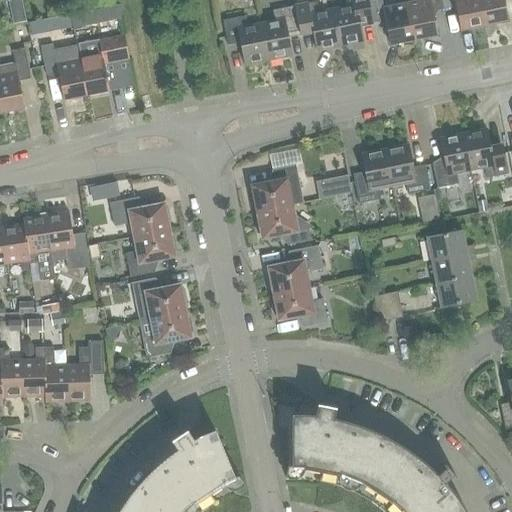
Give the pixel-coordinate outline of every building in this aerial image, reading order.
[(80,0),(68,0),(70,11),(82,9),(80,0)] [(344,0),(346,7),(332,10),(340,47),(363,43),(358,19),(371,17),(367,0),(344,0)] [(390,45),(413,41),(406,4),(383,8),(380,0),(368,0),(373,24),(385,21),(390,45)] [(416,0),(417,2),(406,4),(413,41),(437,36),(432,12),(444,9),(441,0),(416,0)] [(441,0),(444,9),(456,7),(460,31),(484,26),(478,0),(441,0)] [(478,0),(484,26),(507,22),(502,0),(478,0)] [(316,2),(294,6),(299,31),(312,28),(317,52),(340,47),(332,10),(318,13),(316,2)] [(118,6),(102,9),(104,21),(120,18),(118,6)] [(274,21),(260,24),(268,62),(291,57),(287,34),(299,31),(294,6),(272,11),(274,21)] [(24,11),(12,14),(13,23),(26,21),(24,11)] [(245,66),(268,62),(260,24),(247,27),(245,16),(222,21),(227,46),(240,43),(245,66)] [(43,32),(41,20),(30,22),(32,34),(43,32)] [(99,41),(78,45),(81,59),(79,59),(86,96),(109,91),(104,67),(129,61),(124,36),(111,39),(99,41)] [(52,44),(40,47),(46,76),(58,74),(59,79),(63,101),(86,96),(79,59),(76,47),(54,51),(52,44)] [(15,64),(0,67),(0,108),(1,113),(24,109),(19,82),(30,79),(24,50),(12,52),(15,64)] [(486,129),(463,133),(470,171),(484,168),(486,179),(508,174),(503,149),(491,152),(486,129)] [(470,171),(463,133),(439,138),(444,161),(432,164),(437,189),(459,184),(457,174),(470,171)] [(408,144),(384,149),(392,187),(405,184),(408,194),(429,190),(424,165),(412,168),(408,144)] [(378,189),(392,187),(384,149),(361,154),(366,177),(353,179),(358,204),(380,200),(378,189)] [(257,212),(303,203),(295,166),(272,170),(274,182),(252,187),(253,191),(249,192),(252,204),(255,203),(257,212)] [(347,175),(315,181),(319,199),(351,193),(347,175)] [(115,185),(107,187),(109,196),(117,194),(115,185)] [(138,198),(109,204),(114,227),(131,223),(134,237),(168,230),(167,221),(170,220),(168,209),(164,209),(163,205),(141,210),(138,198)] [(311,241),(308,229),(313,228),(293,214),(291,206),(257,213),(259,222),(256,223),(258,235),(261,234),(262,238),(285,234),(287,246),(311,241)] [(450,219),(447,208),(440,210),(442,221),(450,219)] [(424,223),(439,220),(437,209),(421,212),(424,223)] [(52,262),(66,260),(67,271),(89,267),(85,240),(73,241),(69,213),(46,216),(51,251),(50,251),(52,262)] [(46,216),(23,219),(29,264),(38,263),(41,280),(54,278),(52,262),(50,251),(51,251),(46,216)] [(6,264),(20,262),(21,272),(30,271),(29,264),(23,219),(22,220),(23,226),(1,229),(6,264)] [(170,240),(168,230),(134,237),(137,252),(125,254),(130,277),(154,273),(151,261),(174,256),(173,252),(176,251),(174,239),(170,240)] [(465,247),(462,231),(426,238),(431,262),(472,254),(470,246),(465,247)] [(396,246),(394,238),(380,241),(382,249),(396,246)] [(272,285),(274,294),(308,287),(305,273),(323,270),(320,258),(318,246),(286,253),(289,264),(268,268),(269,273),(266,273),(268,285),(272,285)] [(472,254),(431,262),(436,285),(471,278),(468,262),(473,261),(472,254)] [(471,278),(436,285),(440,308),(476,301),(471,278)] [(139,321),(188,311),(184,290),(180,290),(179,286),(157,290),(155,279),(131,283),(139,321)] [(310,301),(308,287),(274,294),(275,303),(272,304),(274,316),(278,315),(279,320),(301,315),(303,327),(327,322),(322,299),(310,301)] [(402,318),(397,292),(373,297),(378,323),(402,318)] [(34,303),(18,303),(18,313),(18,315),(34,315),(34,313),(34,303)] [(58,304),(40,307),(41,315),(60,312),(58,304)] [(188,311),(139,321),(146,358),(170,354),(167,342),(190,338),(189,333),(192,333),(188,311)] [(63,312),(50,314),(52,324),(64,322),(63,312)] [(42,320),(27,321),(27,335),(42,334),(42,320)] [(20,322),(8,322),(8,331),(20,331),(20,322)] [(90,401),(89,375),(103,375),(102,341),(87,342),(88,348),(78,348),(79,365),(66,366),(67,402),(90,401)] [(44,360),(46,360),(46,366),(45,366),(45,396),(45,402),(67,402),(66,366),(53,366),(53,347),(44,348),(44,349),(44,360)] [(0,361),(0,367),(0,368),(1,398),(2,398),(23,397),(22,361),(9,361),(9,349),(0,349),(0,361)] [(35,349),(35,360),(22,361),(23,397),(45,396),(45,366),(46,366),(46,360),(44,360),(44,349),(35,349)] [(500,405),(505,431),(511,429),(511,381),(508,382),(511,403),(500,405)] [(465,511),(462,506),(458,501),(454,495),(449,489),(445,484),(453,476),(455,479),(456,478),(444,465),(443,466),(446,469),(438,477),(433,472),(427,467),(422,462),(417,458),(411,454),(405,450),(399,446),(393,442),(387,439),(380,436),(374,433),(368,430),(361,428),(354,425),(347,423),(341,421),(334,420),(336,409),(324,406),(317,405),(315,417),(306,416),(291,416),(291,468),(304,468),(321,471),(319,482),(329,484),(338,487),(343,488),(352,492),(361,497),(365,499),(373,505),(377,508),(381,511),(382,511),(465,511)] [(202,511),(207,508),(215,502),(209,494),(224,484),(235,479),(215,431),(202,436),(194,441),(187,431),(181,435),(171,442),(178,451),(172,455),(166,460),(161,464),(156,469),(150,473),(145,479),(141,484),(136,489),(132,495),(127,500),(123,506),(119,511),(202,511)] [(0,511),(15,511),(2,511),(1,486),(0,486),(0,511)]
